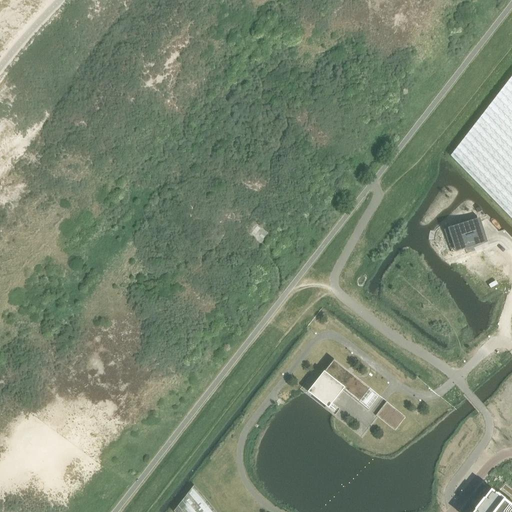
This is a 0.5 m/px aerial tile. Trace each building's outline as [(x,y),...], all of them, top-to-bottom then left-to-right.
[(511,78),(452,157),(511,218),(511,78)] [(452,231),(458,250),(486,241),(480,222),(452,231)] [(302,389),(362,438),(379,416),(397,431),(407,418),(386,401),(379,395),(333,359),(322,373),(317,370),(302,389)] [(511,489),(504,483),(501,489),(511,497),(511,489)] [(215,511),(193,486),(173,511),(215,511)] [(485,499),(474,511),(511,511),(511,509),(504,503),(505,502),(495,495),(489,503),(485,499)]
